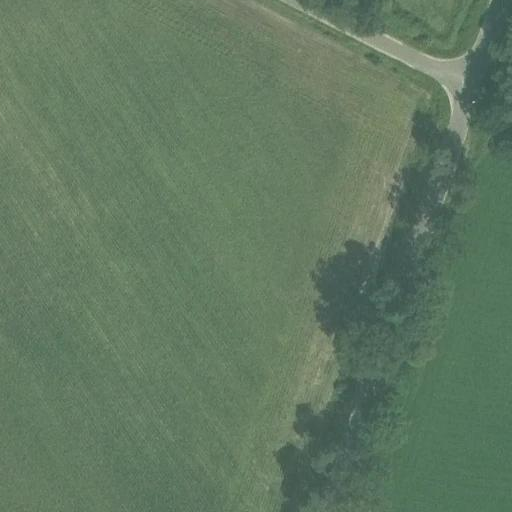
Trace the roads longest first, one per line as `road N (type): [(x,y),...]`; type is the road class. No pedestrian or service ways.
road 1 (unclassified): [(331,511),(470,84)]
road 2 (unclassified): [(470,84),(300,0)]
